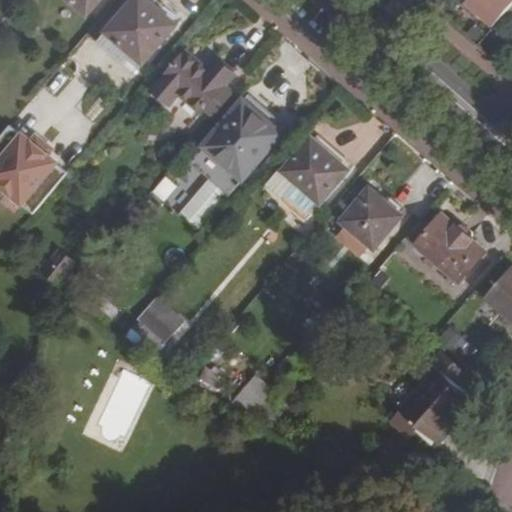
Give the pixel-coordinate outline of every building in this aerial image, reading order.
[(100,0),(70,0),(88,15),(100,0)] [(178,25),(149,0),(134,0),(107,32),(145,64),(178,25)] [(511,0),(467,0),(465,3),(494,27),(511,5),(511,0)] [(107,32),(98,42),(135,74),(145,64),(107,32)] [(211,70),(188,51),(154,90),(171,105),(179,95),(201,114),(227,84),(226,83),(235,73),(220,60),(211,70)] [(201,114),(210,121),(236,91),(227,84),(201,114)] [(244,100),(192,162),(230,195),(283,133),(244,100)] [(0,136),(0,178),(37,210),(71,168),(14,120),(0,136)] [(350,170),(312,137),(270,188),(307,220),(350,170)] [(157,193),(171,203),(183,187),(169,176),(157,193)] [(404,215),(370,187),(342,221),(347,226),(370,245),(376,249),(404,215)] [(443,213),(415,245),(459,283),(487,251),(474,240),(479,234),(461,219),(456,224),(443,213)] [(370,245),(347,226),(338,237),(361,256),(370,245)] [(76,262),(61,250),(43,273),(58,285),(76,262)] [(511,270),(488,298),(511,318),(511,270)] [(162,355),(189,320),(159,296),(132,331),(162,355)] [(473,397),(438,367),(400,410),(436,440),(473,397)] [(232,406),(249,420),(273,393),(256,378),(232,406)]
